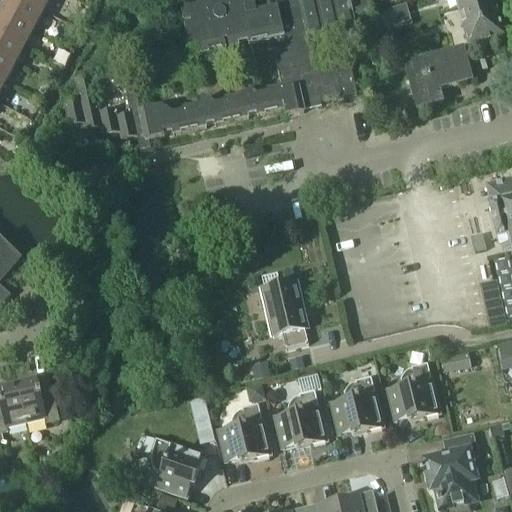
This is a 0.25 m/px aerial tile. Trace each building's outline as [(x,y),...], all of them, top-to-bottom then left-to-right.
[(43,15),(15,0),(9,0),(1,15),(33,33),(43,15)] [(15,0),(43,15),(50,0),(15,0)] [(270,43),(280,88),(251,95),(246,91),(242,97),(209,104),(203,101),(200,106),(166,113),(162,110),(139,115),(134,92),(125,94),(130,116),(116,120),(114,112),(99,116),(94,95),(124,88),(125,94),(134,92),(130,71),(74,83),(79,104),(63,107),(68,130),(85,127),(87,134),(102,131),(104,139),(119,136),(121,144),(136,141),(139,153),(150,151),(148,144),(285,114),(286,120),(303,116),(301,107),(315,103),(316,106),(356,97),(349,67),(316,75),(308,39),(356,28),(354,19),(372,14),(371,10),(369,0),(272,0),(275,11),(257,15),(253,0),(177,0),(191,60),(270,43)] [(369,0),(371,10),(383,8),(381,0),(369,0)] [(495,3),(494,0),(445,0),(445,1),(448,0),(453,0),(457,13),(495,3)] [(505,40),(495,3),(457,13),(467,51),(505,40)] [(397,10),(389,12),(394,32),(411,27),(409,19),(400,22),(397,10)] [(33,33),(1,15),(0,17),(0,38),(23,51),(33,33)] [(23,51),(0,38),(0,61),(14,69),(23,51)] [(467,85),(458,54),(405,69),(417,112),(443,105),(440,93),(467,85)] [(14,69),(0,61),(0,84),(4,86),(14,69)] [(511,184),(486,191),(500,246),(509,244),(511,255),(511,184)] [(481,237),(470,240),(473,255),(485,252),(481,237)] [(0,282),(20,260),(0,242),(0,309),(10,299),(0,289),(0,282)] [(261,281),(264,293),(262,293),(273,341),(280,339),(284,354),(308,348),(304,333),(306,333),(295,286),(280,289),(277,277),(261,281)] [(487,331),(499,328),(489,287),(477,291),(487,331)] [(511,347),(499,351),(502,366),(511,363),(511,347)] [(305,359),(294,362),(297,376),(308,373),(305,359)] [(264,364),(249,368),(253,383),(268,380),(264,364)] [(400,392),(386,395),(394,426),(407,422),(408,425),(439,418),(427,369),(411,372),(411,374),(409,374),(406,376),(404,377),(403,379),(401,381),(400,384),(399,386),(399,389),(400,392)] [(59,424),(47,376),(34,379),(35,384),(16,388),(25,427),(44,422),(45,427),(59,424)] [(343,405),(330,409),(337,439),(351,436),(352,439),(382,431),(370,382),(354,386),(355,387),(352,388),(350,389),(348,391),(346,393),(345,395),(344,398),(343,400),(343,403),(343,405)] [(16,388),(0,392),(0,437),(8,436),(7,431),(25,427),(16,388)] [(272,389),(263,391),(265,400),(274,398),(272,389)] [(260,390),(246,394),(249,407),(263,403),(260,390)] [(287,419),(274,422),(281,453),(295,450),(295,453),(326,445),(314,396),(298,400),(298,401),(296,402),(294,403),(292,405),(290,407),(288,409),(287,411),(287,414),(287,417),(287,419)] [(202,404),(190,407),(193,419),(205,416),(202,404)] [(231,433),(217,436),(225,467),(238,463),(239,466),(270,459),(258,410),(242,413),(242,415),(240,416),(237,417),(235,418),(233,420),(232,423),(231,425),(230,428),(230,430),(231,433)] [(441,429),(439,436),(440,441),(450,439),(447,427),(441,429)] [(500,428),(489,431),(492,444),(504,440),(500,428)] [(467,511),(466,506),(475,504),(470,483),(474,482),(469,462),(477,460),(472,438),(444,445),(442,445),(446,459),(424,464),(428,483),(433,482),(437,500),(436,500),(437,504),(438,504),(440,511),(442,511),(449,510),(449,511),(467,511)] [(161,479),(156,492),(185,503),(190,489),(193,490),(203,460),(156,444),(150,459),(151,460),(151,462),(151,464),(151,467),(151,469),(152,471),(153,473),(155,475),(156,477),(158,478),(161,479)] [(511,499),(511,472),(501,475),(508,501),(511,499)] [(339,511),(375,511),(373,499),(353,504),(353,502),(337,506),(339,511)]
